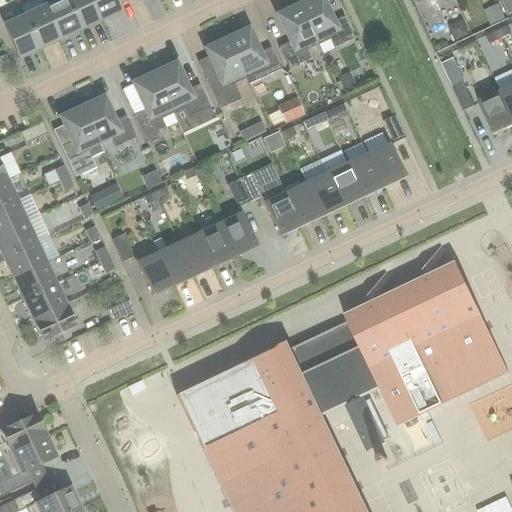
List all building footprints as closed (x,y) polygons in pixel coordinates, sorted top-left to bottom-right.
[(64,0),(60,0),(44,8),(59,40),(79,31),(64,0)] [(88,0),(64,0),(79,31),(99,22),(88,0)] [(88,0),(99,22),(120,12),(113,0),(88,0)] [(304,0),(297,3),(317,46),(329,41),(333,49),(354,39),(343,18),(333,23),(321,0),(304,0)] [(297,3),(280,12),(281,15),(277,17),(287,39),(276,44),(289,70),(309,60),(306,52),(317,46),(297,3)] [(505,20),(498,5),(483,12),(490,27),(505,20)] [(44,8),(24,17),(39,50),(59,40),(44,8)] [(39,50),(24,17),(3,27),(19,59),(39,50)] [(462,21),(448,27),(454,42),(469,36),(462,21)] [(510,34),(506,27),(496,33),(499,40),(510,34)] [(225,37),(245,81),(247,86),(280,71),(270,49),(259,54),(248,31),(244,33),(242,29),(225,37)] [(499,40),(496,33),(486,37),(489,44),(499,40)] [(245,81),(225,37),(207,46),(209,49),(205,51),(216,74),(205,80),(219,110),(240,100),(233,86),(245,81)] [(6,55),(0,57),(0,71),(11,66),(6,55)] [(459,71),(453,59),(441,65),(446,77),(459,71)] [(152,72),(172,115),(184,109),(188,118),(209,108),(199,86),(188,91),(175,65),(171,67),(169,63),(152,72)] [(152,72),(135,80),(137,83),(132,85),(144,111),(134,116),(147,146),(158,140),(155,133),(165,128),(161,120),(172,115),(152,72)] [(356,88),(349,73),(337,79),(344,93),(356,88)] [(464,84),(452,90),(463,112),(475,107),(464,84)] [(511,88),(501,94),(511,117),(511,88)] [(511,128),(511,117),(501,94),(499,90),(477,100),(494,137),(511,128)] [(97,143),(98,143),(109,138),(114,149),(135,139),(125,117),(114,122),(103,99),(99,101),(97,98),(80,106),(97,143)] [(295,99),(276,107),(284,125),(304,116),(295,99)] [(71,143),(60,148),(74,179),(95,169),(91,159),(103,153),(98,143),(97,143),(80,106),(62,114),(64,118),(60,120),(71,143)] [(326,121),(337,116),(334,110),(323,115),(326,121)] [(315,126),(326,121),(323,115),(312,120),(315,126)] [(393,145),(405,139),(394,116),(383,122),(393,145)] [(19,134),(24,145),(47,135),(42,123),(19,134)] [(260,123),(248,129),(252,138),(265,132),(260,123)] [(284,140),(295,135),(292,129),(281,134),(284,140)] [(276,132),(261,139),(268,154),(283,147),(276,132)] [(368,156),(383,189),(404,179),(389,147),(368,156)] [(347,166),(362,198),(383,189),(368,156),(347,166)] [(326,176),(341,208),(362,198),(347,166),(326,176)] [(68,178),(63,167),(54,171),(59,182),(68,178)] [(185,180),(196,176),(192,168),(182,173),(185,180)] [(249,203),(260,198),(249,175),(238,181),(249,203)] [(341,208),(326,176),(307,185),(322,218),(341,208)] [(73,189),(68,178),(59,182),(64,193),(73,189)] [(0,183),(0,209),(16,201),(6,181),(0,183)] [(237,209),(249,203),(238,181),(227,186),(237,209)] [(282,191),(300,228),(322,218),(307,185),(304,181),(282,191)] [(168,196),(164,188),(153,193),(157,201),(168,196)] [(300,228),(282,191),(262,201),(279,238),(300,228)] [(106,207),(99,192),(88,197),(95,212),(106,207)] [(145,206),(157,201),(153,193),(142,198),(145,206)] [(0,209),(0,234),(26,222),(16,201),(0,209)] [(83,220),(93,215),(87,205),(78,209),(83,220)] [(217,222),(219,227),(234,259),(256,249),(239,212),(217,222)] [(0,234),(0,254),(2,259),(36,243),(26,222),(0,234)] [(89,243),(99,238),(93,227),(84,232),(89,243)] [(199,236),(214,268),(234,259),(219,227),(199,236)] [(122,236),(111,241),(121,264),(133,258),(122,236)] [(178,246),(193,278),(214,268),(199,236),(178,246)] [(2,259),(12,280),(46,264),(36,243),(2,259)] [(158,255),(173,287),(193,278),(178,246),(158,255)] [(99,264),(109,259),(103,248),(94,253),(99,264)] [(173,287),(158,255),(156,251),(134,261),(151,298),(173,287)] [(104,274),(114,270),(109,259),(99,264),(104,274)] [(367,453),(385,445),(383,442),(389,439),(370,400),(364,403),(362,399),(379,391),(397,428),(508,375),(455,263),(433,274),(424,278),(377,300),(368,304),(344,316),(345,320),(347,323),(305,343),(291,350),(287,343),(255,358),(248,362),(216,377),(199,385),(190,389),(176,396),(230,511),(367,511),(323,417),(345,407),(367,453)] [(12,280),(22,301),(55,285),(46,264),(12,280)] [(55,285),(22,301),(32,322),(65,306),(55,285)] [(110,323),(133,313),(128,301),(105,312),(110,323)] [(32,322),(41,343),(75,327),(65,306),(32,322)] [(141,382),(127,389),(131,398),(145,391),(141,382)] [(0,457),(1,458),(46,437),(35,416),(0,432),(0,457)] [(426,425),(435,443),(440,440),(431,422),(426,425)] [(46,437),(1,458),(11,480),(3,483),(9,494),(31,484),(26,473),(56,459),(46,437)] [(74,511),(80,510),(69,488),(40,502),(35,491),(12,502),(16,511),(19,511),(25,510),(25,511),(74,511)] [(476,511),(511,511),(506,498),(476,511)]
